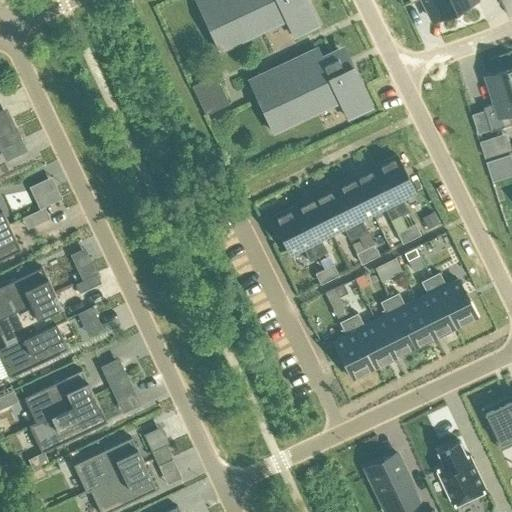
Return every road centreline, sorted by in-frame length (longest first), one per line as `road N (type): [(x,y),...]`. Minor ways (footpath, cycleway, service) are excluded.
road 1 (residential): [(7,30),(223,487)]
road 2 (residential): [(340,432),(226,194)]
road 3 (residential): [(511,301),(399,78)]
road 4 (residential): [(340,432),(511,354)]
road 5 (residential): [(223,487),(340,432)]
road 6 (residential): [(511,27),(399,78)]
